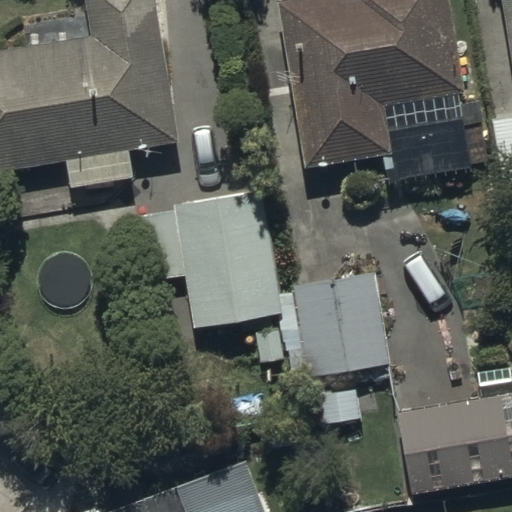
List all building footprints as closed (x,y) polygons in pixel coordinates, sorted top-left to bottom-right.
[(87,0),(94,38),(0,53),(0,182),(67,172),(72,199),(138,188),(133,162),(187,153),(161,0),(87,0)] [(449,0),(282,0),(279,1),(308,173),(325,170),(326,176),(393,164),(384,114),(468,99),(449,0)] [(511,0),(501,0),(511,59),(511,0)] [(266,195),(136,215),(147,288),(187,282),(195,337),(285,323),(266,195)] [(384,277),(288,290),(301,386),(374,376),(375,388),(398,385),(384,277)] [(511,393),(398,409),(411,502),(511,488),(511,393)] [(266,511),(250,466),(126,511),(266,511)]
